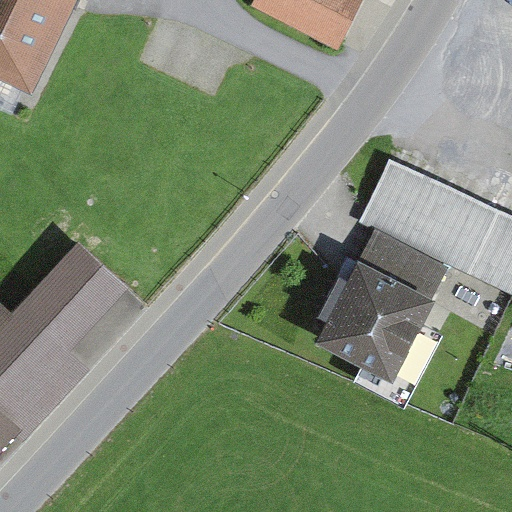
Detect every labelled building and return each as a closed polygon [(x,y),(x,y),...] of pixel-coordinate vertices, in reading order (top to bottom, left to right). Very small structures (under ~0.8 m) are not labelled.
[(0,0),(0,73),(34,90),(76,3),(77,0),(0,0)] [(251,0),(244,16),(340,62),(370,0),(251,0)] [(511,223),(392,166),(366,220),(511,289),(511,223)] [(444,267),(378,233),(353,281),(340,275),(320,313),(331,319),(323,336),(390,371),(444,267)] [(0,438),(11,426),(20,433),(62,387),(43,369),(122,283),(80,246),(12,320),(0,333),(0,438)] [(0,333),(12,320),(0,308),(0,333)]
